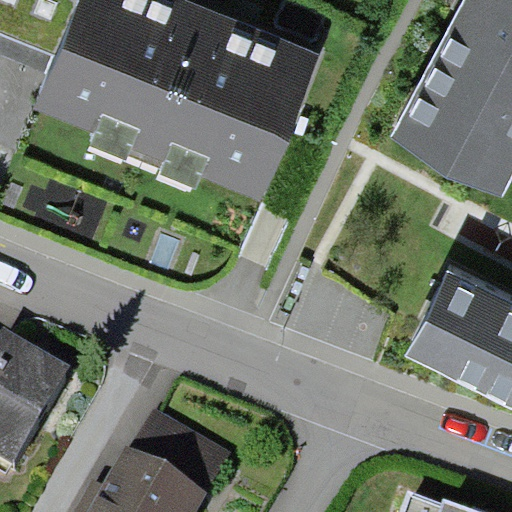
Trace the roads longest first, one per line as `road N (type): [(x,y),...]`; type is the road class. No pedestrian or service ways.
road 1 (residential): [(356,406),(0,267)]
road 2 (residential): [(511,465),(356,406)]
road 3 (residential): [(356,406),(294,511)]
